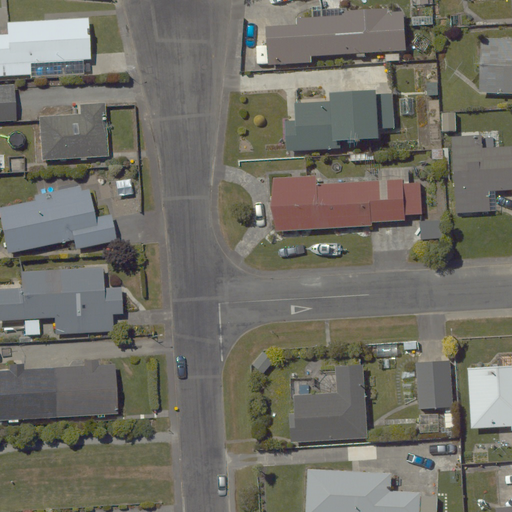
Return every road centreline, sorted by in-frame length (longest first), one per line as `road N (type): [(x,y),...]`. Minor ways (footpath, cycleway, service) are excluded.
road 1 (residential): [(195,306),(511,287)]
road 2 (residential): [(176,0),(195,306)]
road 3 (residential): [(195,306),(207,511)]
